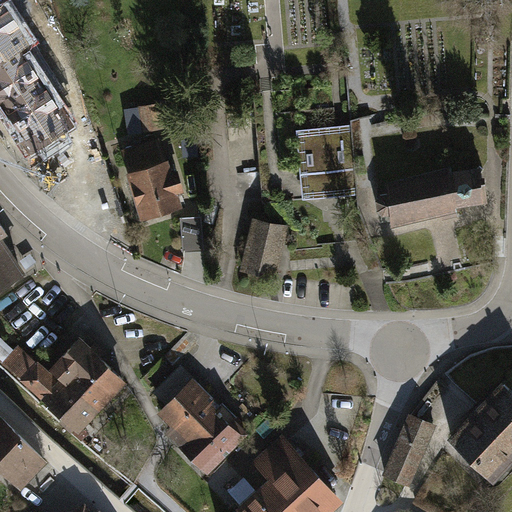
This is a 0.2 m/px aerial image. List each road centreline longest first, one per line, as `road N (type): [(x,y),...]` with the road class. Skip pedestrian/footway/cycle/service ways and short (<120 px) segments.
road 1 (residential): [(401,353),(151,296),(95,270),(0,181)]
road 2 (residential): [(119,511),(0,404)]
